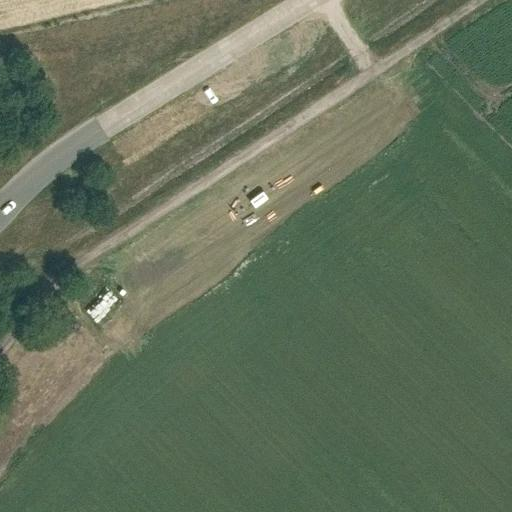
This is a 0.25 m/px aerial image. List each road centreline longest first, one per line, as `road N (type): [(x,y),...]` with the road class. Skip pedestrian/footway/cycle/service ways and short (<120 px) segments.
road 1 (track): [(0,353),(81,264),(482,0)]
road 2 (tertiary): [(0,213),(51,163),(307,0)]
